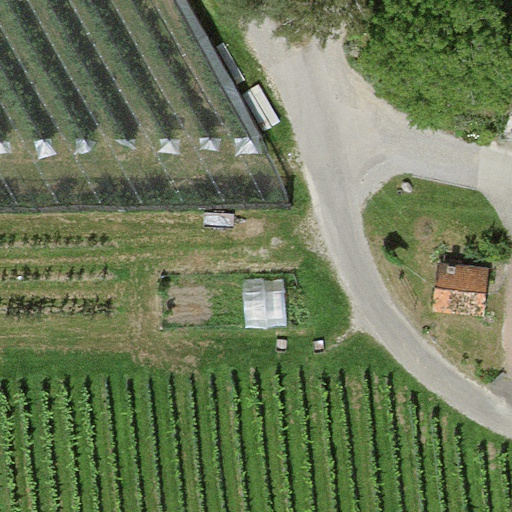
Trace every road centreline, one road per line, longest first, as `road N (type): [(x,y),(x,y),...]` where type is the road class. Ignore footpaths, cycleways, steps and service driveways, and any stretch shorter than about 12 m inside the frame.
road 1 (track): [(511,426),(416,368),(376,317),(303,109)]
road 2 (track): [(303,109),(245,0)]
